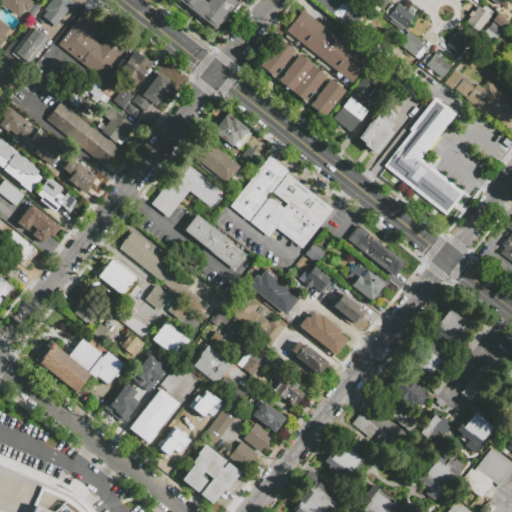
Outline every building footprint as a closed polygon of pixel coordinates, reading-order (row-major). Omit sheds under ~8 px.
[(0,0),(28,0),(32,3),(25,12),(23,10),(17,17),(0,3),(0,0)] [(54,26),(42,16),(45,11),(43,9),(50,0),(71,0),(73,2),(54,26)] [(237,0),(214,29),(177,0),(237,0)] [(313,0),(357,0),(366,7),(349,28),(313,0)] [(387,0),(379,11),(364,0),(387,0)] [(413,16),(403,29),(387,16),(388,15),(385,12),(391,4),(394,7),(397,3),(403,8),(404,6),(408,10),(407,11),(413,16)] [(476,33),(464,23),(469,17),(467,15),(470,11),(472,12),(477,6),(480,9),(483,5),(491,12),(488,15),(489,16),(476,33)] [(284,31),(301,10),(366,62),(350,83),(284,31)] [(56,43),(81,11),(99,26),(90,37),(98,43),(108,30),(126,44),(99,78),(56,43)] [(507,23),(502,29),(491,21),(497,14),(507,23)] [(0,20),(9,28),(3,35),(6,37),(0,44),(0,20)] [(481,34),(491,21),(502,29),(491,42),(481,34)] [(10,52),(29,27),(43,38),(24,63),(10,52)] [(460,29),(471,39),(454,58),(447,51),(450,48),(446,45),(450,40),(448,38),(452,33),(454,35),(460,29)] [(398,43),(407,31),(418,40),(420,38),(424,42),(420,47),(424,50),(418,59),(398,43)] [(257,65),(278,39),(293,51),(272,77),(257,65)] [(133,83),(117,69),(133,49),(150,63),(133,83)] [(440,56),(452,66),(441,78),(421,61),(428,53),(432,56),(436,51),(441,55),(440,56)] [(305,101),(277,80),(296,55),(324,76),(305,101)] [(511,106),(511,120),(507,127),(505,130),(480,110),(443,81),(452,70),(473,86),(476,83),(480,87),(486,80),(506,95),(503,99),(511,106)] [(154,105),(150,102),(144,110),(131,101),(155,71),(171,83),(154,105)] [(69,98),(59,88),(74,72),(84,81),(76,89),(79,91),(75,96),(73,94),(69,98)] [(349,132),(330,118),(363,77),(373,86),(361,102),(362,103),(361,104),(367,109),(349,132)] [(329,78),(343,90),(322,116),(308,104),(329,78)] [(105,96),(97,105),(90,99),(92,96),(87,91),(91,86),(105,96)] [(121,109),(111,101),(122,88),(132,96),(121,109)] [(433,98),(452,112),(441,126),(444,127),(419,159),(463,192),(445,216),(380,167),(433,98)] [(116,149),(103,166),(44,119),(58,102),(116,149)] [(135,109),(130,115),(122,109),(128,103),(135,109)] [(129,122),(125,126),(130,130),(124,137),(125,138),(120,145),(100,131),(101,130),(98,127),(101,123),(102,124),(107,118),(100,113),(106,105),(129,122)] [(0,126),(0,116),(7,108),(31,126),(22,137),(17,133),(13,137),(0,126)] [(373,153),(362,144),(363,143),(357,138),(377,112),(391,123),(387,128),(391,131),(373,153)] [(250,134),(236,151),(211,131),(223,116),(229,120),(231,117),(247,129),(246,131),(250,134)] [(27,141),(35,130),(61,151),(49,165),(32,151),(35,148),(27,141)] [(239,166),(224,185),(213,176),(215,174),(202,164),(200,166),(189,157),(203,139),(239,166)] [(0,141),(36,171),(35,172),(40,176),(28,192),(0,169),(0,141)] [(248,167),(237,159),(248,145),(259,154),(248,167)] [(247,220),(229,205),(268,156),(286,170),(247,220)] [(61,168),(69,159),(75,164),(76,163),(95,178),(82,194),(64,180),(69,174),(61,168)] [(167,217),(150,204),(174,173),(176,175),(185,164),(221,192),(209,207),(187,191),(167,217)] [(267,236),(248,222),(268,197),(282,208),(286,203),(272,192),(286,174),(331,209),(300,248),(274,227),(267,236)] [(34,193),(47,176),(61,188),(57,192),(62,196),(65,192),(76,201),(68,212),(59,205),(53,213),(37,200),(39,198),(34,193)] [(22,195),(13,205),(0,194),(0,182),(2,180),(22,195)] [(57,225),(50,235),(49,234),(42,243),(31,235),(35,229),(30,225),(26,230),(15,222),(29,204),(57,225)] [(244,254),(231,270),(182,231),(195,215),(244,254)] [(511,262),(498,252),(503,247),(500,244),(510,230),(505,226),(511,216),(511,262)] [(404,262),(392,276),(345,239),(357,225),(404,262)] [(21,264),(0,246),(0,244),(11,231),(34,249),(21,264)] [(181,302),(184,299),(180,296),(178,298),(117,248),(130,231),(144,242),(141,246),(175,273),(178,270),(192,281),(184,291),(188,294),(190,292),(203,303),(205,307),(198,315),(181,302)] [(324,252),(315,263),(304,254),(312,244),(324,252)] [(133,278),(119,295),(97,276),(110,259),(133,278)] [(0,271),(0,267),(5,261),(16,270),(9,279),(0,271)] [(388,282),(374,299),(372,298),(369,301),(348,285),(350,282),(345,278),(356,264),(373,277),(377,273),(388,282)] [(313,266),(330,279),(320,293),(310,285),(307,288),(300,283),(313,266)] [(283,315),(245,287),(255,274),(258,277),(262,270),(289,290),(287,292),(295,299),(283,315)] [(276,275),(279,271),(287,278),(284,282),(276,275)] [(0,278),(11,287),(5,294),(0,300),(0,278)] [(136,299),(133,304),(124,297),(128,293),(129,293),(135,285),(140,289),(133,297),(136,299)] [(169,296),(157,310),(144,299),(155,285),(169,296)] [(225,299),(217,309),(209,302),(209,299),(215,291),(225,299)] [(355,325),(328,304),(338,292),(365,313),(355,325)] [(244,296),(257,306),(253,311),(268,323),(272,317),(284,327),(268,346),(229,315),(244,296)] [(74,304),(79,298),(98,314),(87,327),(72,314),(75,310),(74,308),(76,306),(74,304)] [(165,311),(173,301),(187,313),(179,322),(165,311)] [(453,348),(430,329),(449,305),(473,324),(453,348)] [(338,333),(346,339),(334,355),(297,326),(305,316),(307,318),(312,312),(318,318),(320,316),(339,331),(338,333)] [(143,339),(122,322),(130,313),(151,330),(143,339)] [(230,321),(226,327),(220,324),(217,328),(211,324),(219,313),(230,321)] [(458,347),(480,319),(490,326),(468,355),(458,347)] [(174,357),(150,339),(164,322),(187,340),(174,357)] [(112,334),(106,343),(91,332),(97,323),(112,334)] [(246,342),(232,358),(208,338),(215,330),(221,336),(228,328),(246,342)] [(117,344),(127,331),(146,346),(136,359),(117,344)] [(121,365),(106,385),(95,377),(93,379),(88,375),(75,392),(34,360),(48,342),(66,356),(80,338),(85,343),(88,339),(121,365)] [(401,361),(421,338),(442,356),(423,379),(401,361)] [(326,363),(316,375),(293,357),(294,355),(289,351),(296,342),(301,346),(302,344),(326,363)] [(229,364),(213,383),(190,365),(205,345),(229,364)] [(511,353),(511,391),(492,377),(497,370),(494,368),(499,362),(503,365),(511,353)] [(497,363),(469,399),(460,392),(489,356),(497,363)] [(253,378),(240,368),(248,358),(261,368),(253,378)] [(188,368),(168,393),(158,385),(178,360),(188,368)] [(146,372),(135,386),(127,379),(138,365),(146,372)] [(427,390),(444,368),(455,376),(438,398),(427,390)] [(304,396),(295,408),(283,400),(282,401),(274,395),(274,394),(271,392),(278,382),(273,378),(277,372),(298,388),(296,390),(304,396)] [(415,401),(410,407),(385,388),(392,378),(394,380),(400,372),(424,390),(422,392),(425,395),(418,404),(415,401)] [(240,405),(219,388),(227,378),(248,395),(240,405)] [(206,384),(214,391),(206,400),(198,393),(206,384)] [(121,423),(101,408),(115,389),(117,390),(120,386),(125,390),(124,392),(126,394),(129,391),(138,398),(137,399),(138,400),(121,423)] [(147,444),(127,429),(158,389),(177,404),(154,433),(155,434),(147,444)] [(171,462),(153,447),(171,424),(175,428),(198,400),(212,411),(207,418),(208,419),(203,424),(200,422),(197,425),(193,422),(188,428),(191,430),(186,436),(190,439),(171,462)] [(435,404),(439,400),(446,406),(442,410),(435,404)] [(250,416),(262,401),(284,418),(273,433),(250,416)] [(393,403),(416,422),(409,432),(385,413),(393,403)] [(202,435),(225,404),(237,413),(213,444),(202,435)] [(468,439),(455,429),(474,405),(486,415),(490,410),(500,417),(472,452),(463,445),(468,439)] [(430,411),(448,425),(440,434),(435,430),(425,443),(413,432),(430,411)] [(376,429),(368,439),(350,424),(359,414),(376,429)] [(262,448),(258,452),(242,439),(247,433),(245,431),(252,423),(253,424),(254,423),(271,437),(267,442),(269,443),(264,450),(262,448)] [(390,456),(372,442),(380,431),(398,446),(390,456)] [(333,472),(321,461),(342,436),(355,447),(358,443),(366,450),(337,484),(329,477),(333,472)] [(244,470),(227,457),(239,441),(256,453),(244,470)] [(481,509),(474,504),(480,497),(459,481),(470,468),(473,470),(491,446),(511,461),(511,470),(499,487),(491,481),(490,483),(491,484),(483,494),(489,498),(481,509)] [(240,475),(227,492),(224,491),(212,507),(182,482),(194,466),(192,465),(198,457),(197,456),(204,447),(240,475)] [(439,497),(436,496),(433,501),(424,494),(428,488),(415,478),(435,453),(436,454),(442,447),(450,454),(447,458),(461,468),(439,497)] [(0,511),(0,455),(64,484),(69,487),(74,490),(78,493),(80,495),(83,498),(85,500),(87,503),(89,506),(93,511),(0,511)] [(307,470),(340,498),(328,511),(292,511),(288,508),(309,482),(302,476),(307,470)] [(359,511),(349,504),(356,494),(361,498),(371,485),(396,504),(389,511),(359,511)] [(469,511),(444,511),(454,500),(469,511)]
